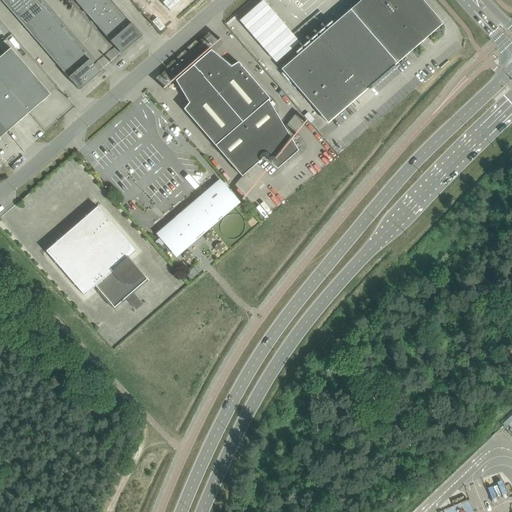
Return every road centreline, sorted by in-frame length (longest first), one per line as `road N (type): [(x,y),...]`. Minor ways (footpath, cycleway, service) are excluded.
road 1 (secondary): [(511,70),(396,183),(282,323),(238,389),(181,511)]
road 2 (secondary): [(202,511),(257,396),(301,329),(511,105)]
road 3 (unclassified): [(0,193),(224,0)]
